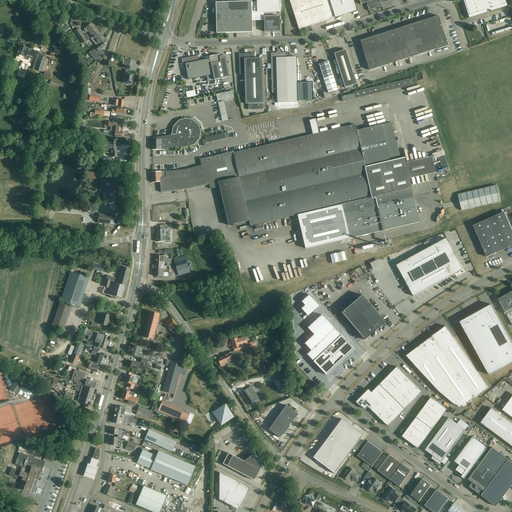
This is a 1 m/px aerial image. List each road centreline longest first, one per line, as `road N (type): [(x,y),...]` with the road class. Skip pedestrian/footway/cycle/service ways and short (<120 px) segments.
road 1 (unclassified): [(435,0),(307,41),(187,44)]
road 2 (unclassified): [(333,399),(423,318),(511,268)]
road 3 (residential): [(286,463),(249,424),(154,288)]
road 4 (unclassified): [(333,399),(482,511)]
road 5 (secondary): [(142,219),(144,111),(162,37)]
road 6 (secondary): [(98,416),(138,271)]
road 7 (unclassified): [(0,262),(138,239)]
